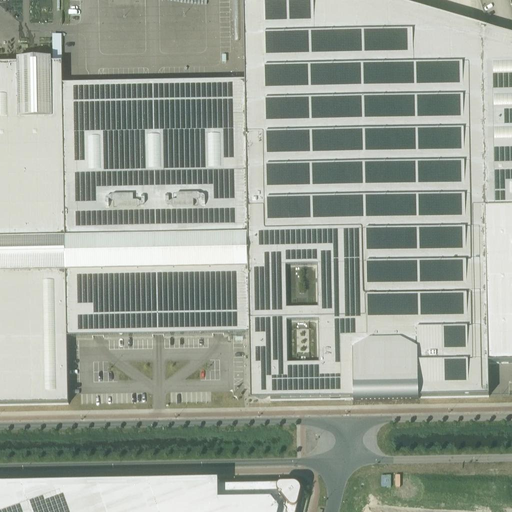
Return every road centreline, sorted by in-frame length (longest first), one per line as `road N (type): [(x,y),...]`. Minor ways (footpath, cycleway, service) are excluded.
road 1 (unclassified): [(350,420),(0,426)]
road 2 (unclassified): [(0,468),(342,461)]
road 3 (unclassified): [(342,461),(511,458)]
road 4 (unclassified): [(511,417),(350,420)]
